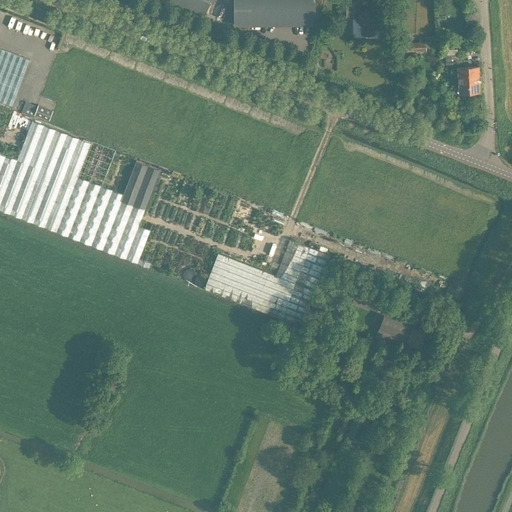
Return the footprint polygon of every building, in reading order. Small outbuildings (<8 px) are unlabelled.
[(158,0),(205,18),(205,16),(211,0),(158,0)] [(315,0),(236,0),(236,26),(316,26),(315,0)] [(351,0),(343,0),(343,17),(352,17),(351,0)] [(478,4),(468,6),(470,17),(480,15),(478,4)] [(375,30),(385,30),(385,16),(372,15),(367,10),(357,20),(363,27),(363,35),(375,35),(375,30)] [(427,44),(426,43),(403,44),(403,52),(427,51),(427,50),(427,44)] [(449,45),(450,53),(461,51),(459,43),(449,45)] [(30,60),(0,48),(0,101),(13,106),(30,60)] [(337,62),(336,53),(325,53),(326,62),(337,62)] [(447,55),(448,65),(459,64),(458,54),(447,55)] [(461,92),(481,91),(480,67),(460,68),(461,92)] [(35,112),(37,107),(26,102),(22,113),(34,118),(35,112)] [(38,104),(37,107),(35,112),(50,117),(53,110),(38,104)] [(0,211),(137,263),(150,231),(140,227),(143,217),(146,210),(161,170),(137,162),(124,194),(79,177),(91,143),(32,121),(23,145),(18,159),(0,152),(0,211)] [(258,231),(263,217),(254,213),(248,228),(258,231)] [(269,220),(266,231),(271,232),(274,222),(269,220)] [(237,241),(240,234),(232,231),(229,239),(237,241)] [(331,255),(318,250),(290,240),(277,276),(219,254),(205,289),(291,323),(301,322),(307,316),(331,256),(330,256),(331,255)] [(200,268),(196,278),(205,281),(209,272),(200,268)] [(369,310),(375,296),(358,290),(353,303),(369,310)] [(398,349),(401,340),(421,348),(427,332),(413,327),(407,324),(384,316),(375,340),(398,349)] [(330,357),(325,370),(344,378),(350,365),(330,357)]
